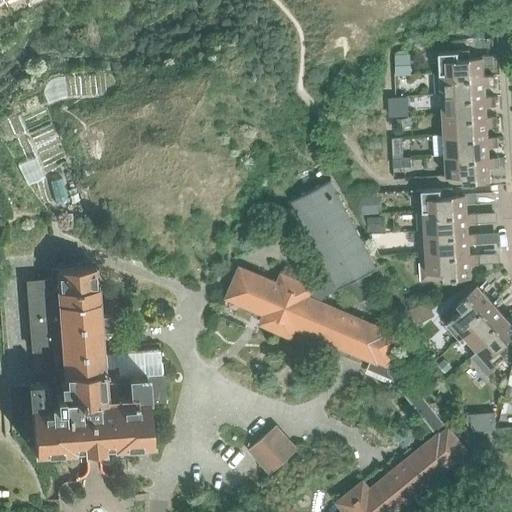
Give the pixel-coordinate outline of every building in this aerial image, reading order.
[(433,72),(434,73),(457,72),(457,80),(482,79),(482,76),(482,66),(493,65),(492,55),(478,56),(478,58),(469,58),(469,50),(439,51),(441,72),(433,72)] [(410,54),(394,55),(395,75),(411,75),(410,54)] [(434,73),(435,93),(458,92),(458,101),(483,100),(483,97),(483,86),(494,85),(493,76),(482,76),(482,79),(457,80),(457,72),(434,73)] [(442,93),(443,113),(459,112),(460,121),(484,119),(484,117),(485,117),(484,106),(495,106),(495,97),(483,97),(483,100),(458,101),(458,92),(435,93),(435,94),(442,93)] [(443,113),(444,133),(461,132),(461,141),(485,140),(485,137),(486,137),(485,127),(496,126),(496,116),(485,117),(484,117),(484,119),(460,121),(459,112),(443,113)] [(407,117),(397,118),(397,126),(408,125),(407,117)] [(444,133),(446,154),(462,153),(462,161),(487,160),(487,157),(486,147),(497,146),(497,137),(486,137),(485,137),(485,140),(461,141),(461,132),(444,133)] [(391,137),(392,157),(403,156),(401,136),(391,137)] [(462,153),(446,154),(447,175),(462,174),(463,183),(488,181),(488,167),(499,167),(498,157),(487,157),(487,160),(462,161),(462,153)] [(410,156),(403,156),(392,157),(393,165),(411,164),(410,156)] [(61,178),(49,181),(55,204),(67,201),(61,178)] [(388,332),(317,302),(322,296),(328,292),(349,281),(359,301),(375,292),(365,273),(377,266),(329,178),(290,199),(329,273),(306,286),(280,275),(276,284),(240,269),(228,297),(265,313),(261,322),(290,334),(294,325),(372,358),(369,367),(395,378),(439,432),(369,487),(362,478),(338,497),(345,506),(336,511),(389,511),(388,510),(459,454),(458,453),(465,446),(400,368),(392,365),(394,360),(388,358),(397,338),(387,334),(388,332)] [(422,189),(424,210),(440,209),(440,217),(465,216),(465,213),(465,203),(476,202),(475,192),(461,193),(461,195),(452,196),(452,187),(422,189)] [(347,190),(357,213),(380,212),(379,194),(347,190)] [(417,230),(425,230),(441,229),(442,238),(466,236),(466,234),(466,223),(477,223),(476,213),(465,213),(465,216),(440,217),(440,209),(424,210),(416,210),(417,230)] [(384,216),(369,217),(369,231),(385,231),(384,216)] [(425,230),(426,250),(442,249),(443,258),(467,257),(467,254),(468,254),(467,244),(478,243),(477,233),(466,234),(466,236),(442,238),(441,229),(425,230)] [(385,237),(377,237),(377,249),(385,248),(385,237)] [(442,249),(426,250),(419,251),(420,269),(421,269),(421,280),(469,277),(468,264),(479,263),(479,253),(468,254),(467,254),(467,257),(443,258),(442,249)] [(110,312),(108,312),(108,303),(107,286),(94,287),(92,266),(53,269),(53,270),(55,270),(56,278),(25,281),(31,349),(41,348),(42,359),(58,357),(59,367),(64,367),(65,380),(6,385),(9,417),(31,415),(33,447),(70,444),(70,442),(81,441),(82,445),(101,443),(100,439),(112,438),(112,441),(153,438),(150,401),(166,399),(164,373),(161,373),(160,354),(159,348),(134,350),(122,351),(100,353),(98,328),(110,327),(110,312)] [(460,338),(465,334),(477,323),(471,317),(490,301),(476,285),(457,302),(462,308),(446,322),(460,338)] [(416,293),(406,298),(410,308),(420,303),(416,293)] [(408,309),(412,318),(416,316),(418,322),(434,314),(427,300),(420,303),(410,308),(408,309)] [(465,334),(478,349),(490,339),(485,333),(503,316),(490,301),(471,317),(477,323),(465,334)] [(490,339),(478,349),(492,365),(505,353),(499,347),(511,336),(511,325),(503,316),(485,333),(490,339)] [(444,358),(438,364),(445,372),(451,366),(444,358)] [(511,405),(500,415),(508,424),(511,420),(511,405)] [(493,411),(469,412),(470,430),(495,428),(493,411)] [(273,427),(248,449),(269,473),(294,452),(273,427)]
